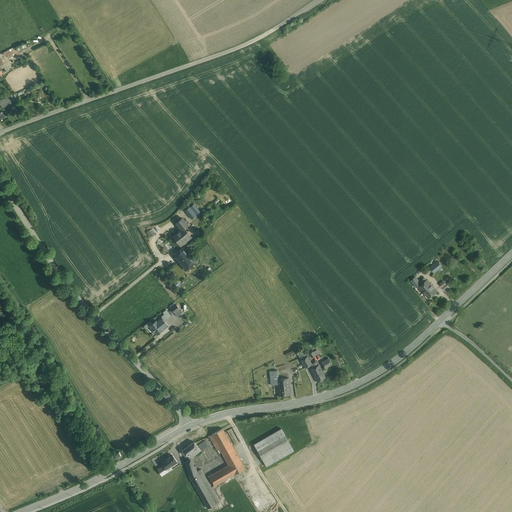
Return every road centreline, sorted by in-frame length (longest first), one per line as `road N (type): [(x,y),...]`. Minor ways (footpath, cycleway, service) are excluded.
road 1 (unclassified): [(0,132),(238,47),(317,0)]
road 2 (unclassified): [(188,425),(62,280),(0,182)]
road 3 (secondary): [(441,320),(358,384),(188,425)]
road 4 (secondary): [(188,425),(22,511)]
